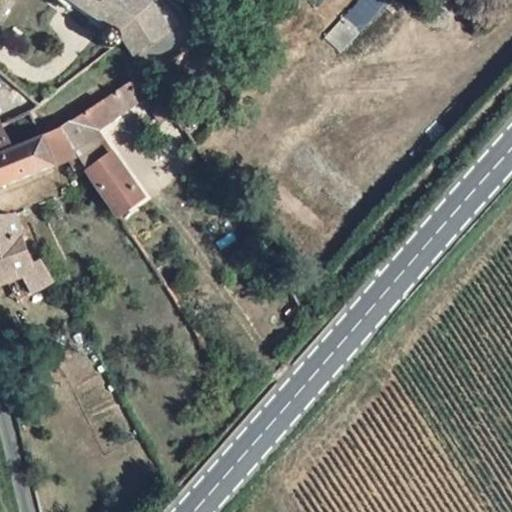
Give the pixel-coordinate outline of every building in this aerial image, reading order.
[(143,0),(90,0),(112,13),(109,16),(105,24),(104,32),(108,39),(114,42),(126,29),(139,55),(173,36),(158,7),(143,0)] [(357,0),(325,37),(341,51),(386,0),(357,0)] [(110,101),(120,118),(162,94),(150,76),(110,101)] [(0,188),(5,187),(38,175),(70,161),(76,174),(89,168),(62,130),(42,138),(32,113),(39,106),(28,96),(16,84),(5,91),(13,121),(0,124),(0,188)] [(39,106),(48,99),(36,88),(28,96),(39,106)] [(0,124),(13,121),(5,91),(0,92),(0,124)] [(110,101),(88,114),(99,130),(120,118),(110,101)] [(145,197),(99,130),(88,114),(62,130),(89,168),(102,186),(122,215),(145,197)] [(40,293),(59,284),(47,259),(41,261),(23,220),(0,221),(0,286),(32,276),(40,293)]
